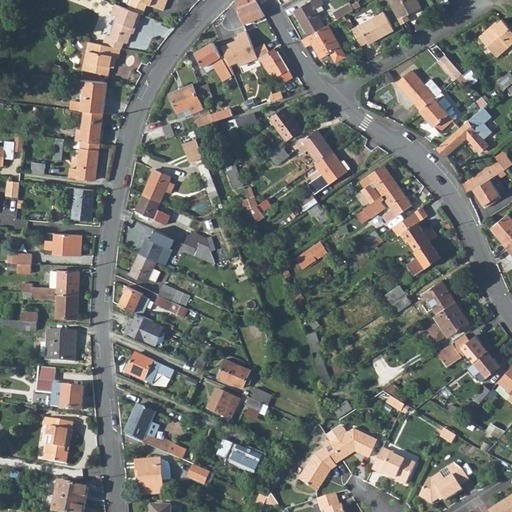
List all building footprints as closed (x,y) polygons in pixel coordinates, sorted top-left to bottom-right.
[(134,0),(131,9),(142,13),(146,15),(151,4),(167,10),(171,0),(134,0)] [(233,0),(233,1),(244,25),(264,15),(255,0),(233,0)] [(323,3),(320,0),(312,0),(297,9),(303,18),(299,20),(308,36),(324,26),(313,8),(323,3)] [(388,0),(401,24),(410,20),(407,14),(421,7),(416,0),(388,0)] [(344,14),(357,7),(353,1),(337,10),(340,16),(344,14)] [(134,33),(142,13),(131,9),(116,3),(112,13),(118,15),(110,35),(126,42),(127,42),(131,32),(134,33)] [(297,9),(294,10),(299,20),(303,18),(297,9)] [(393,31),(383,12),(351,28),(360,45),(366,42),(367,44),(393,31)] [(344,14),(340,16),(331,22),(334,26),(347,19),(344,14)] [(480,37),(498,58),(511,46),(511,25),(510,27),(503,19),(494,27),(493,25),(480,37)] [(327,24),(324,26),(308,36),(301,40),(305,48),(313,43),(321,57),(330,53),(336,62),(345,57),(327,24)] [(254,49),(246,30),(238,34),(239,36),(240,39),(237,40),(220,47),(228,66),(236,63),(238,66),(258,58),(254,49)] [(103,43),(121,48),(124,48),(126,42),(110,35),(106,34),(103,43)] [(83,68),(109,73),(111,66),(114,66),(117,57),(119,57),(121,48),(103,43),(90,40),(83,68)] [(223,62),(213,42),(194,52),(202,67),(203,67),(206,72),(214,68),(221,82),(231,77),(223,62)] [(254,49),(258,58),(259,57),(267,52),(263,45),(254,49)] [(267,52),(259,57),(272,80),(279,75),(283,82),(292,75),(278,50),(277,51),(275,48),(267,52)] [(455,78),(463,72),(447,55),(440,61),(455,78)] [(398,83),(422,109),(436,97),(442,91),(444,89),(432,77),(426,83),(413,69),(398,83)] [(389,71),(383,74),(388,83),(394,79),(389,71)] [(504,88),(511,81),(511,73),(510,71),(497,81),(504,88)] [(105,83),(83,81),(81,101),(71,100),(70,108),(80,109),(80,112),(84,112),(98,113),(102,114),(105,83)] [(191,82),(169,93),(177,111),(180,117),(187,114),(203,107),(191,82)] [(201,86),(206,97),(212,95),(207,83),(201,86)] [(442,91),(436,97),(455,117),(458,114),(458,112),(454,107),(455,104),(442,91)] [(481,96),(474,102),(480,108),(487,103),(481,96)] [(422,109),(441,131),(456,118),(455,117),(436,97),(422,109)] [(286,140),(301,128),(285,107),(270,119),(286,140)] [(214,121),(233,115),(230,108),(211,114),(214,121)] [(479,109),(466,121),(474,131),(480,125),(477,121),(484,115),(479,109)] [(81,143),(99,145),(102,114),(98,113),(84,112),(82,128),(78,128),(76,139),(81,140),(81,143)] [(231,140),(229,132),(257,121),(254,112),(220,124),(227,142),(231,140)] [(198,126),(214,121),(211,114),(211,113),(196,119),(198,126)] [(445,158),(467,138),(478,152),(487,145),(482,140),(488,135),(480,125),(474,131),(466,121),(437,148),(445,158)] [(171,123),(163,126),(167,137),(176,134),(171,123)] [(302,153),(308,149),(317,161),(332,150),(333,150),(316,129),(296,144),(302,153)] [(0,147),(0,165),(3,166),(4,159),(13,160),(14,154),(23,155),(25,136),(16,135),(16,143),(6,141),(5,148),(0,147)] [(203,153),(196,135),(184,139),(191,158),(203,153)] [(55,140),(54,158),(62,159),(65,141),(55,140)] [(96,181),(100,145),(99,145),(81,143),(78,171),(72,171),(71,179),(96,181)] [(270,157),(280,150),(275,144),(263,154),(267,160),(270,157)] [(282,148),(280,150),(270,157),(276,166),(288,157),(282,148)] [(500,161),(503,165),(505,168),(511,162),(511,160),(502,149),(495,155),(500,161)] [(315,192),(350,167),(344,158),(340,161),(332,150),(317,161),(316,162),(315,163),(320,170),(313,176),(315,179),(308,184),(315,192)] [(47,163),(34,162),(32,174),(45,175),(47,163)] [(199,167),(208,190),(216,187),(207,164),(199,167)] [(467,191),(473,188),(489,178),(505,168),(503,165),(498,168),(495,164),(463,184),(467,191)] [(382,166),(388,175),(390,173),(385,165),(382,166)] [(228,173),(235,190),(244,187),(241,180),(241,179),(235,166),(233,168),(234,170),(228,173)] [(375,185),(382,195),(398,184),(390,173),(388,175),(382,166),(361,181),(365,188),(362,190),(371,203),(380,196),(373,187),(375,185)] [(164,174),(155,171),(144,196),(159,203),(165,192),(170,194),(174,185),(169,182),(171,178),(177,180),(180,173),(168,168),(164,174)] [(473,188),(488,210),(503,201),(489,178),(473,188)] [(18,183),(5,182),(4,196),(17,198),(18,183)] [(384,198),(391,208),(383,214),(385,216),(388,220),(402,210),(409,205),(403,197),(404,197),(406,195),(398,184),(382,195),(380,196),(371,203),(363,208),(370,217),(384,207),(380,201),(384,198)] [(248,199),(252,210),(258,205),(250,186),(244,188),(248,199)] [(219,196),(216,187),(208,190),(211,199),(219,196)] [(75,189),(73,220),(92,222),(95,191),(75,189)] [(62,192),(54,191),(53,204),(61,204),(62,192)] [(311,193),(299,202),(304,210),(307,209),(317,202),(311,193)] [(404,197),(403,197),(409,205),(411,204),(406,195),(404,197)] [(142,214),(148,217),(165,225),(169,216),(159,212),(158,214),(155,212),(159,203),(144,196),(136,212),(142,214)] [(268,198),(258,205),(252,210),(251,210),(256,222),(266,215),(263,211),(273,205),(268,198)] [(242,202),(246,212),(251,210),(252,210),(248,199),(242,202)] [(312,216),(322,209),(317,202),(307,209),(312,216)] [(313,218),(318,225),(328,218),(322,210),(313,218)] [(403,232),(416,250),(429,241),(437,236),(432,228),(428,231),(424,233),(422,230),(416,222),(419,220),(414,213),(391,229),(396,236),(403,232)] [(511,218),(507,213),(490,227),(506,246),(511,241),(511,218)] [(369,244),(372,242),(380,237),(375,230),(364,237),(369,244)] [(151,241),(147,240),(140,255),(156,263),(165,267),(172,251),(170,250),(176,240),(155,231),(151,241)] [(207,239),(194,233),(190,238),(188,237),(185,243),(197,249),(200,243),(210,247),(207,239)] [(65,252),(71,253),(71,257),(81,258),(84,237),(57,234),(56,242),(47,242),(47,250),(55,251),(55,256),(64,257),(65,252)] [(375,247),(385,240),(381,236),(380,237),(372,242),(375,247)] [(212,237),(207,239),(210,247),(211,251),(216,249),(212,237)] [(325,248),(320,241),(308,249),(313,256),(325,248)] [(425,268),(426,268),(441,258),(429,241),(416,250),(414,251),(418,257),(407,264),(415,276),(425,268)] [(181,249),(194,255),(197,249),(185,243),(181,249)] [(194,255),(215,265),(216,264),(211,251),(210,247),(200,243),(197,249),(194,255)] [(313,256),(308,249),(301,254),(309,265),(316,260),(313,256)] [(13,253),(12,263),(32,264),(33,254),(13,253)] [(130,276),(146,284),(147,282),(152,271),(156,263),(140,255),(130,276)] [(18,272),(32,273),(32,264),(12,263),(8,263),(8,269),(18,270),(18,272)] [(152,271),(147,282),(154,285),(159,274),(152,271)] [(23,292),(79,295),(81,273),(53,272),(51,288),(34,287),(34,283),(24,283),(23,292)] [(423,293),(428,301),(434,308),(437,314),(456,301),(441,280),(423,293)] [(164,284),(159,296),(182,306),(188,295),(164,284)] [(407,295),(400,286),(386,296),(393,305),(407,295)] [(128,287),(119,305),(137,313),(143,316),(150,299),(141,295),(142,294),(128,287)] [(57,318),(78,320),(79,295),(23,292),(23,299),(58,302),(57,318)] [(397,313),(411,303),(407,295),(393,305),(397,313)] [(155,304),(185,318),(189,310),(182,306),(159,296),(155,304)] [(428,301),(421,305),(427,313),(434,308),(428,301)] [(448,335),(469,322),(456,301),(437,314),(435,316),(440,323),(436,327),(442,337),(447,333),(448,335)] [(22,312),(21,320),(38,321),(39,313),(22,312)] [(137,313),(128,333),(145,341),(154,321),(143,316),(137,313)] [(20,330),(37,331),(38,321),(21,320),(2,319),(2,324),(20,326),(20,330)] [(47,360),(76,361),(77,332),(48,331),(47,360)] [(306,334),(312,352),(321,349),(315,331),(306,334)] [(468,340),(465,335),(452,343),(457,349),(461,346),(468,340)] [(468,340),(461,346),(474,362),(488,351),(475,335),(468,340)] [(438,353),(447,367),(461,357),(457,349),(452,343),(438,353)] [(213,347),(205,344),(195,366),(203,370),(213,347)] [(474,362),(485,377),(500,366),(488,351),(474,362)] [(137,353),(128,373),(145,381),(146,380),(149,373),(154,361),(137,353)] [(314,358),(327,389),(333,385),(320,354),(314,358)] [(226,359),(218,377),(242,388),(251,370),(226,359)] [(468,367),(480,381),(485,377),(474,362),(468,367)] [(156,367),(173,375),(176,370),(158,363),(156,367)] [(498,382),(511,394),(511,395),(510,399),(511,400),(511,365),(498,381),(498,382)] [(54,394),(53,407),(81,410),(85,388),(63,386),(62,395),(56,394),(57,385),(56,385),(57,368),(40,366),(38,383),(37,392),(54,394)] [(491,390),(484,383),(471,399),(478,405),(491,390)] [(339,393),(337,387),(330,390),(332,396),(339,393)] [(217,389),(208,409),(225,417),(226,417),(232,419),(241,400),(217,389)] [(256,390),(251,399),(264,404),(268,406),(272,397),(256,390)] [(400,410),(403,403),(389,395),(385,401),(400,410)] [(245,405),(260,412),(264,404),(251,399),(249,398),(245,405)] [(354,408),(349,400),(335,409),(339,418),(354,408)] [(128,433),(126,436),(171,455),(176,443),(166,439),(164,442),(155,438),(161,425),(153,421),(156,413),(137,405),(126,432),(128,433)] [(446,411),(458,418),(461,412),(449,405),(446,411)] [(45,426),(50,427),(45,459),(68,463),(70,451),(66,450),(68,439),(72,440),(75,423),(46,418),(45,426)] [(316,429),(304,423),(302,433),(309,437),(310,436),(316,429)] [(443,429),(438,425),(434,434),(439,437),(443,429)] [(330,441),(342,458),(354,449),(359,451),(368,456),(376,439),(351,428),(330,441)] [(455,436),(443,429),(439,437),(451,443),(455,436)] [(502,435),(499,439),(504,444),(508,440),(502,435)] [(222,438),(215,454),(225,458),(232,442),(222,438)] [(314,452),(299,477),(317,489),(327,474),(331,468),(337,465),(335,463),(342,458),(330,441),(329,439),(322,443),(324,446),(314,452)] [(232,442),(225,458),(230,460),(237,444),(232,442)] [(176,443),(171,455),(185,461),(190,450),(176,443)] [(260,454),(237,444),(230,460),(253,470),(260,454)] [(382,448),(371,469),(381,473),(380,474),(388,478),(404,485),(415,465),(390,453),(390,452),(382,448)] [(137,476),(140,476),(142,495),(163,492),(162,478),(170,477),(169,465),(168,460),(164,458),(160,458),(136,460),(137,476)] [(442,472),(432,479),(430,478),(421,496),(433,503),(442,497),(446,501),(457,494),(463,489),(461,486),(470,479),(463,469),(455,463),(448,467),(453,474),(447,479),(442,472)] [(190,478),(207,486),(212,473),(196,466),(190,478)] [(86,501),(89,487),(59,482),(57,496),(86,501)] [(343,511),(341,506),(340,506),(335,493),(318,498),(321,511),(326,510),(326,511),(343,511)] [(260,511),(268,498),(258,494),(252,508),(260,511)] [(500,504),(496,506),(497,509),(492,511),(511,511),(511,495),(507,504),(504,501),(500,504)] [(57,496),(54,510),(62,511),(84,511),(86,501),(57,496)]
